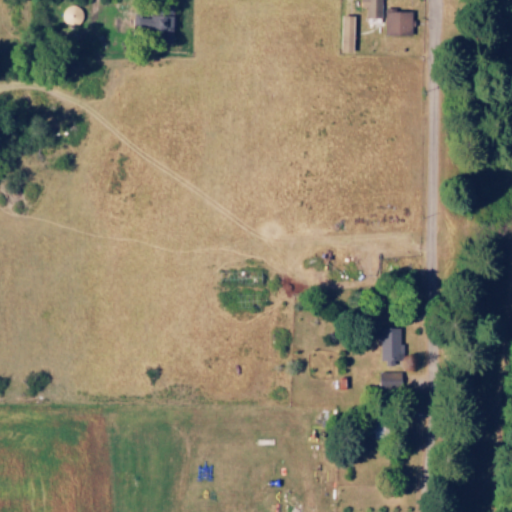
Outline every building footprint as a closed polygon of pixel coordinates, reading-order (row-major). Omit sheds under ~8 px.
[(167,42),(167,28),(172,28),(172,15),(168,15),(168,1),(154,1),(154,15),(131,15),(131,27),(148,27),(148,42),(167,42)] [(382,32),(411,33),(411,12),(383,11),(382,32)] [(336,52),(349,52),(350,16),(337,16),(336,52)] [(398,356),(398,328),(376,328),(377,356),(398,356)] [(375,383),(397,384),(397,372),(376,371),(375,383)]
